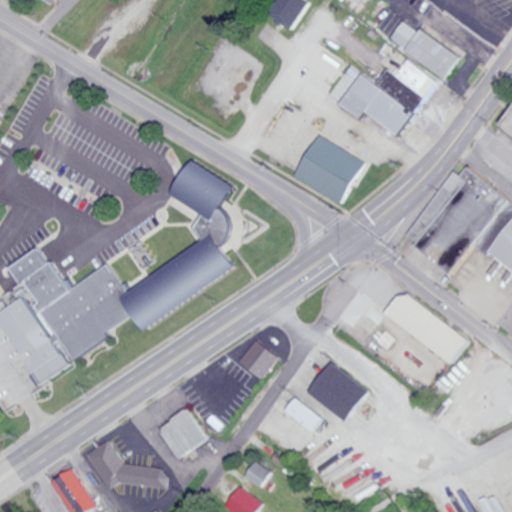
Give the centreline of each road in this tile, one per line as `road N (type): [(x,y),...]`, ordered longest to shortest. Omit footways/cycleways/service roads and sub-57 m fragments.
road 1 (tertiary): [(511,354),(392,256),(0,18)]
road 2 (primary): [(0,478),(332,254),(399,200)]
road 3 (residential): [(64,435),(113,511),(288,372),(292,336),(272,295)]
road 4 (primary): [(399,200),(511,58)]
